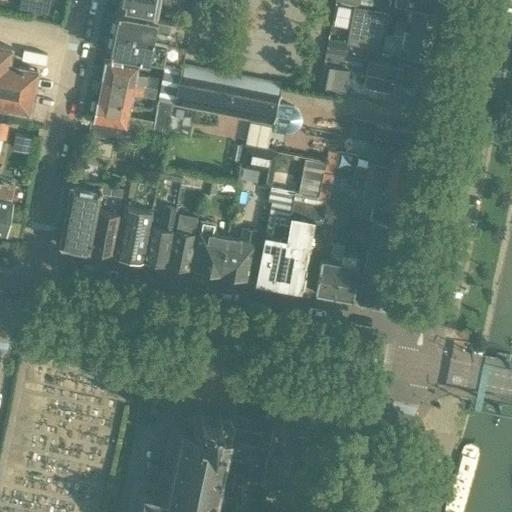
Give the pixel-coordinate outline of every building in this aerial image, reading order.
[(47,9),(48,0),(18,0),(18,4),(47,9)] [(155,17),(158,0),(119,0),(117,9),(155,17)] [(388,3),(373,0),(351,0),(350,6),(353,7),(386,13),(388,6),(388,3)] [(388,0),(388,3),(388,6),(406,9),(407,6),(440,12),(442,5),(444,5),(444,0),(388,0)] [(440,13),(440,12),(407,6),(406,9),(404,20),(394,18),(391,34),(384,32),(388,13),(386,13),(353,7),(346,43),(431,60),(438,25),(440,26),(442,14),(440,13)] [(155,17),(117,9),(116,9),(114,16),(113,16),(107,45),(109,45),(107,51),(165,62),(180,65),(181,62),(189,24),(155,17)] [(0,105),(28,111),(37,69),(8,64),(11,47),(0,45),(0,105)] [(47,54),(24,49),(22,59),(46,64),(47,54)] [(156,89),(158,79),(136,74),(139,62),(105,56),(104,57),(100,58),(99,63),(102,66),(100,78),(156,89)] [(365,74),(373,76),(426,86),(430,66),(399,60),(397,68),(367,62),(365,74)] [(180,65),(165,62),(157,100),(171,102),(174,103),(180,65)] [(280,81),(181,62),(180,65),(174,103),(272,123),(271,129),(285,132),(287,132),(290,132),(293,131),(295,130),(297,128),(299,126),(300,124),(301,121),(301,119),(301,116),(300,114),(299,112),(298,110),(297,108),(295,107),(293,106),(292,105),(290,105),(288,104),(276,102),(280,81)] [(333,68),(322,65),(317,89),(328,92),(333,68)] [(373,76),(365,74),(363,85),(392,92),(390,100),(422,106),(426,86),(373,76)] [(155,99),(156,89),(100,78),(96,98),(95,98),(95,99),(130,105),(132,94),(155,99)] [(130,105),(95,99),(90,120),(136,129),(151,132),(153,121),(128,116),(130,105)] [(164,135),(171,102),(157,100),(153,121),(151,132),(164,135)] [(416,131),(352,117),(349,135),(377,141),(373,159),(373,160),(407,167),(409,167),(416,131)] [(136,129),(90,120),(88,132),(133,141),(136,129)] [(277,153),(245,146),(242,166),(273,172),(277,153)] [(338,152),(326,149),(322,170),(333,173),(334,166),(335,167),(338,152)] [(403,186),(407,167),(373,160),(373,159),(369,158),(367,168),(355,165),(353,175),(403,186)] [(160,164),(158,177),(181,182),(184,169),(160,164)] [(181,184),(202,188),(204,189),(207,174),(184,169),(181,184)] [(322,170),(321,170),(316,194),(325,196),(329,197),(333,173),(322,170)] [(218,177),(207,174),(204,189),(203,190),(214,193),(218,177)] [(399,207),(403,186),(353,175),(350,187),(361,189),(359,199),(399,207)] [(100,182),(70,176),(57,243),(87,248),(87,246),(94,213),(98,193),(104,194),(109,195),(110,187),(111,185),(100,183),(100,182)] [(137,180),(125,178),(122,194),(134,196),(137,180)] [(0,231),(4,232),(11,200),(10,200),(13,184),(0,181),(0,231)] [(313,219),(320,220),(325,196),(301,191),(271,186),(269,197),(268,199),(269,200),(253,280),(299,289),(313,219)] [(122,189),(110,187),(109,195),(120,197),(122,189)] [(102,204),(104,194),(98,193),(94,213),(87,246),(111,251),(118,212),(100,209),(100,203),(102,204)] [(329,197),(325,196),(320,220),(322,221),(322,220),(346,224),(348,214),(351,201),(329,197)] [(367,217),(369,205),(351,201),(348,214),(367,217)] [(123,205),(114,254),(140,259),(150,210),(123,205)] [(142,259),(165,264),(175,208),(164,205),(160,227),(148,225),(142,259)] [(403,212),(369,205),(367,217),(371,218),(355,300),(385,306),(403,212)] [(215,222),(200,219),(191,265),(219,271),(226,235),(213,233),(215,222)] [(167,264),(187,268),(193,233),(184,231),(185,225),(175,223),(167,264)] [(256,229),(242,227),(240,238),(226,235),(219,271),(247,276),(256,229)] [(333,295),(340,255),(339,254),(341,243),(332,241),(328,260),(319,258),(313,291),(333,295)] [(353,257),(340,255),(333,295),(351,299),(357,265),(351,264),(353,257)] [(135,423),(148,425),(154,400),(141,397),(135,423)] [(237,511),(242,490),(231,488),(235,470),(261,476),(262,471),(271,473),(270,479),(281,481),(283,475),(302,479),(312,431),(292,427),(293,425),(272,421),(270,430),(260,428),(259,430),(236,425),(236,424),(233,423),(229,418),(230,415),(228,414),(227,416),(220,415),(220,413),(217,412),(217,415),(202,412),(202,409),(199,409),(198,411),(196,411),(196,413),(193,414),(192,419),(183,423),(182,427),(177,426),(177,428),(171,453),(176,454),(171,474),(167,473),(166,476),(171,477),(166,499),(144,494),(145,489),(143,489),(142,493),(137,492),(137,495),(142,496),(138,511),(237,511)]
